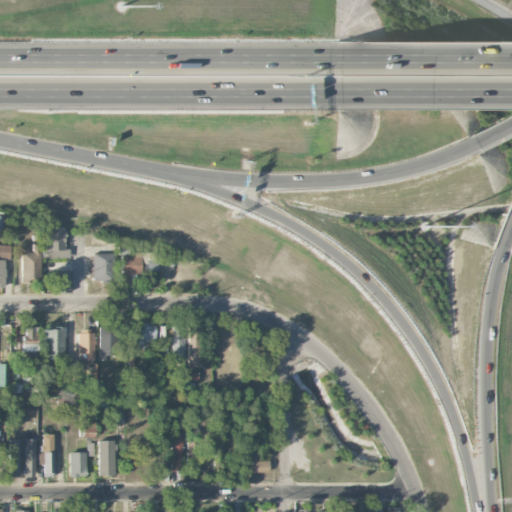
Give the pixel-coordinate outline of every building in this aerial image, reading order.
[(65,227),(42,227),(41,258),(64,258),(65,227)] [(20,281),(39,281),(40,243),(32,243),(31,252),(20,252),(20,281)] [(89,253),(89,280),(112,281),(112,254),(89,253)] [(120,255),(120,285),(129,285),(129,279),(139,279),(139,255),(120,255)] [(53,292),(68,292),(68,275),(53,275),(53,292)] [(183,337),(180,337),(180,322),(171,323),(171,360),(184,359),(183,337)] [(136,324),(136,347),(154,346),(153,323),(136,324)] [(200,364),(200,326),(187,325),(187,364),(200,364)] [(22,351),(37,351),(37,326),(23,326),(22,351)] [(116,326),(98,327),(98,357),(117,356),(116,326)] [(167,342),(166,326),(158,326),(158,342),(167,342)] [(63,328),(42,327),(41,359),(62,359),(63,328)] [(77,330),(78,362),(93,361),(93,330),(77,330)] [(8,364),(0,363),(0,386),(8,387),(8,364)] [(95,437),(94,422),(82,422),(82,437),(95,437)] [(170,471),(180,471),(181,433),(171,433),(170,471)] [(52,472),(53,434),(39,434),(39,464),(43,464),(42,472),(52,472)] [(213,437),(214,454),(221,453),(221,437),(213,437)] [(34,439),(24,438),(23,477),(33,477),(34,439)] [(18,439),(8,439),(9,477),(19,476),(18,439)] [(187,465),(198,464),(197,439),(186,440),(187,465)] [(114,440),(98,440),(97,476),(113,476),(114,440)] [(85,452),(68,452),(67,476),(84,476),(85,452)] [(248,472),(268,472),(267,460),(256,460),(256,454),(248,454),(248,472)]
